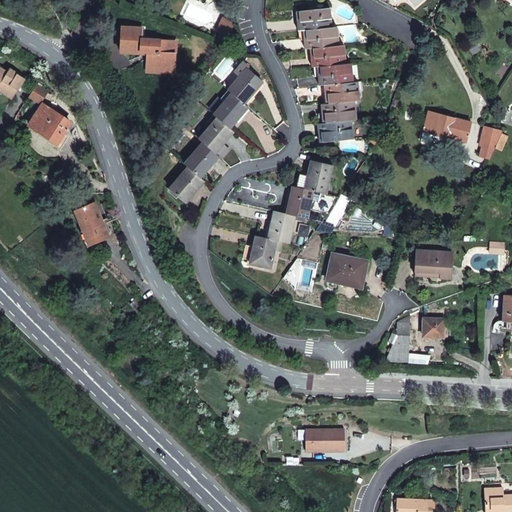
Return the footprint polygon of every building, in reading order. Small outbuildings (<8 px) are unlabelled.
[(313,29),(329,27),(328,19),(331,18),(330,8),(300,11),(301,21),(299,21),(299,30),(307,30),(313,29)] [(220,37),(227,40),(230,33),(234,25),(235,23),(225,18),(218,31),(222,33),(220,37)] [(238,37),(234,25),(230,33),(238,37)] [(171,42),(142,40),(143,29),(122,27),(120,52),(141,53),(141,52),(147,52),(146,67),(174,69),(175,53),(170,53),(171,42)] [(314,48),(335,46),(334,37),(337,37),(336,27),(331,27),(329,27),(313,29),(307,30),(309,39),(306,39),(307,49),(311,48),(314,48)] [(309,39),(307,30),(299,30),(300,40),(306,39),(309,39)] [(238,37),(230,33),(227,40),(226,42),(234,46),(238,37)] [(337,37),(334,37),(335,46),(343,45),(344,45),(343,36),(337,37)] [(480,50),(475,41),(467,45),(472,54),(480,50)] [(335,46),(314,48),(315,58),(312,58),(313,67),(316,67),(323,66),(342,64),(341,55),(344,55),(343,45),(335,46)] [(262,82),(246,68),(248,66),(243,62),(235,72),(240,76),(228,90),(232,93),(244,104),(262,82)] [(342,64),(323,66),(324,76),(321,76),(322,85),(327,85),(338,84),(350,82),(349,74),(352,74),(351,63),(345,64),(342,64)] [(324,76),(323,66),(316,67),(317,76),(321,76),(324,76)] [(25,78),(10,68),(8,71),(1,67),(0,68),(0,90),(1,91),(2,90),(13,98),(25,78)] [(338,84),(327,85),(328,94),(331,93),(332,103),(351,101),(359,100),(358,91),(362,90),(361,81),(352,82),(350,82),(338,84)] [(46,91),(36,85),(29,96),(38,103),(39,103),(46,91)] [(244,104),(232,93),(228,90),(221,99),(224,102),(213,114),(217,118),(229,128),(248,107),(244,104)] [(38,103),(29,96),(27,98),(37,105),(38,103)] [(224,102),(221,99),(209,111),(213,114),(224,102)] [(359,100),(351,101),(352,110),(355,110),(359,109),(359,100)] [(356,120),(355,110),(352,110),(351,101),(332,103),(329,103),(322,104),(323,113),(326,113),(327,123),(348,120),(351,120),(356,120)] [(57,116),(58,114),(43,104),(29,125),(57,143),(71,122),(61,116),(60,118),(57,116)] [(470,122),(428,111),(423,130),(439,135),(465,141),(470,122)] [(327,123),(326,113),(323,113),(319,114),(320,123),(327,123)] [(229,128),(217,118),(213,114),(207,122),(211,125),(199,139),(202,142),(215,153),(233,132),(229,128)] [(320,123),(319,123),(320,133),(322,132),(323,142),(353,139),(352,129),(349,129),(348,120),(327,123),(320,123)] [(503,130),(485,125),(480,145),(482,145),(479,155),(490,159),(495,147),(503,130)] [(439,135),(423,130),(420,139),(436,144),(439,135)] [(508,136),(502,133),(495,147),(501,150),(508,136)] [(215,153),(202,142),(184,164),(188,167),(200,178),(218,156),(215,153)] [(332,166),(311,161),(308,175),(306,181),(305,188),(305,189),(313,191),(324,193),(325,194),(332,166)] [(200,178),(188,167),(169,189),(185,202),(204,181),(200,178)] [(305,188),(306,181),(308,175),(300,173),(296,186),(305,188)] [(313,191),(292,186),(290,197),(286,214),(290,214),(302,217),(307,218),(311,201),(313,191)] [(329,214),(334,206),(336,196),(332,195),(325,194),(324,193),(313,191),(311,201),(314,201),(312,210),(327,214),(329,214)] [(109,235),(95,203),(75,211),(89,243),(109,235)] [(283,213),(274,211),(267,238),(281,241),(288,243),(293,220),(301,221),(302,217),(290,214),(286,214),(283,213)] [(332,232),(335,226),(322,222),(316,231),(332,232)] [(308,226),(300,225),(298,234),(306,235),(308,226)] [(281,241),(267,238),(255,235),(253,247),(250,259),(249,263),(270,268),(274,250),(279,251),(281,241)] [(332,242),(324,240),(322,247),(330,249),(332,242)] [(505,245),(490,244),(490,251),(505,252),(505,245)] [(253,247),(245,245),(242,258),(250,259),(253,247)] [(453,252),(417,250),(415,271),(415,276),(438,277),(451,278),(453,252)] [(367,261),(332,253),(327,279),(357,286),(360,274),(364,275),(367,261)] [(511,294),(504,294),(501,328),(511,328),(511,294)] [(130,304),(138,314),(144,309),(135,300),(130,304)] [(443,319),(424,318),(423,336),(443,337),(443,319)] [(409,335),(410,323),(397,323),(397,331),(393,329),(388,341),(393,344),(390,349),(389,351),(385,360),(408,361),(408,355),(409,335)] [(345,429),(306,429),(306,451),(345,451),(345,429)] [(511,511),(511,494),(503,495),(502,488),(484,488),(485,510),(503,509),(503,511),(511,511)] [(432,511),(432,500),(397,499),(396,511),(432,511)]
